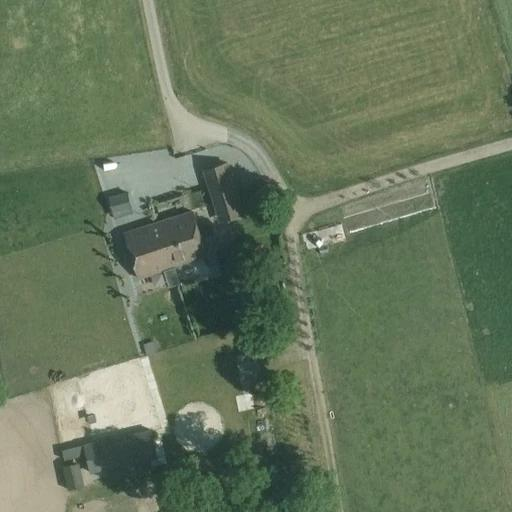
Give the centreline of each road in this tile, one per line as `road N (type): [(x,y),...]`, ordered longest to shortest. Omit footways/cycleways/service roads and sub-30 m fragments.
road 1 (track): [(511,144),(288,213),(258,151),(173,107),(147,0)]
road 2 (track): [(342,511),(288,213)]
